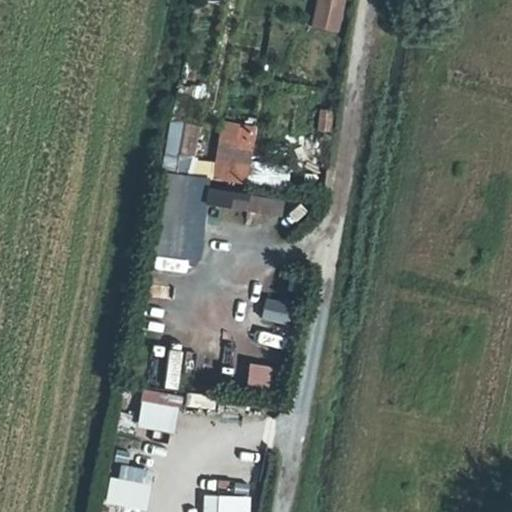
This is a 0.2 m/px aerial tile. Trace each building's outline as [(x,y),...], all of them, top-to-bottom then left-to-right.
[(340,0),(317,0),(318,2),(314,27),(336,31),(340,0)] [(160,165),(186,172),(199,124),(172,117),(160,165)] [(217,121),(214,180),(249,182),(252,123),(217,121)] [(202,257),(203,174),(157,173),(156,257),(202,257)] [(262,321),(289,321),(289,300),(262,299),(262,321)] [(167,333),(171,306),(143,302),(139,329),(167,333)] [(248,361),(245,383),(270,388),(274,366),(248,361)] [(141,390),(139,404),(180,409),(182,394),(141,390)] [(126,466),(125,486),(157,489),(159,469),(126,466)] [(139,511),(142,492),(111,489),(108,511),(139,511)] [(204,493),(203,511),(248,511),(249,494),(204,493)]
